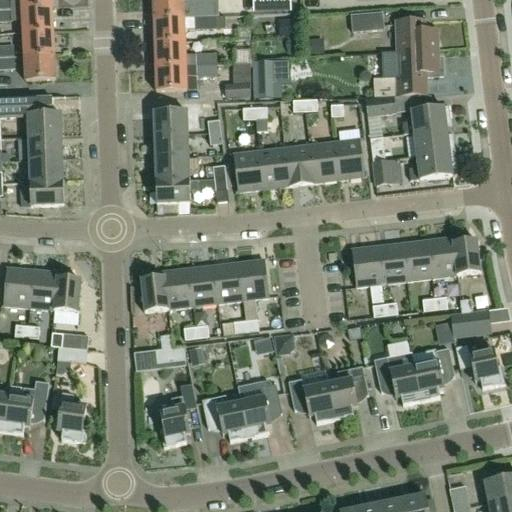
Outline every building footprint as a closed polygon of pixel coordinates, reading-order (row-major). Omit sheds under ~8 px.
[(0,0),(0,12),(11,12),(10,0),(0,0)] [(10,0),(11,12),(22,11),(22,13),(52,11),(51,0),(10,0)] [(152,0),(153,23),(215,21),(215,19),(221,19),(221,8),(214,8),(214,7),(193,7),(193,9),(184,9),(183,0),(152,0)] [(54,35),(52,11),(22,13),(23,36),(54,35)] [(0,24),(12,24),(11,12),(0,12),(0,24)] [(351,36),(384,33),(383,16),(350,18),(351,36)] [(215,31),(215,21),(153,23),(154,47),(185,46),(184,32),(215,31)] [(292,39),(291,22),(278,23),(280,39),(292,39)] [(397,56),(437,54),(436,33),(424,34),(423,24),(395,25),(397,56)] [(55,58),(54,35),(23,36),(23,47),(24,60),(55,58)] [(309,41),(310,54),(324,53),(323,40),(309,41)] [(185,46),(154,47),(154,70),(217,68),(216,55),(195,55),(195,57),(185,58),(185,46)] [(0,47),(0,61),(14,60),(13,47),(0,47)] [(437,60),(437,54),(397,56),(398,98),(427,97),(426,79),(443,78),(442,60),(437,60)] [(56,82),(55,58),(24,60),(25,84),(56,82)] [(14,60),(0,61),(0,72),(15,72),(14,60)] [(257,102),(273,102),(272,65),(256,66),(257,102)] [(251,99),(250,67),(233,68),(233,84),(233,87),(233,88),(225,88),(226,100),(251,99)] [(217,68),(154,70),(155,94),(186,94),(197,93),(197,80),(217,79),(217,68)] [(367,119),(396,116),(394,99),(365,102),(367,119)] [(0,120),(13,120),(13,102),(0,102),(0,120)] [(306,104),(306,115),(318,114),(317,103),(307,104),(306,104)] [(154,139),(188,138),(187,127),(197,127),(196,113),(198,113),(197,104),(186,104),(187,114),(153,115),(154,139)] [(293,116),(306,115),(306,104),(292,105),(293,116)] [(330,107),(331,120),(343,119),(343,107),(330,107)] [(256,123),(256,110),(242,111),(243,123),(256,123)] [(267,110),(256,110),(256,123),(256,134),(268,134),(267,110)] [(414,138),(447,134),(447,129),(452,128),(449,110),(411,114),(414,138)] [(28,141),(61,140),(61,116),(27,117),(28,141)] [(209,137),(221,136),(220,123),(207,124),(209,137)] [(448,138),(447,134),(414,138),(417,160),(455,156),(453,138),(448,138)] [(210,148),(222,147),(221,136),(209,137),(210,148)] [(188,138),(154,139),(155,162),(188,161),(188,138)] [(313,187),(309,148),(306,149),(305,138),(288,140),(290,151),(284,151),(288,190),(313,187)] [(61,140),(28,141),(18,142),(18,162),(29,162),(29,164),(62,163),(61,140)] [(372,166),(390,163),(390,162),(384,162),(382,140),(369,141),(372,166)] [(360,143),(334,146),(338,184),(364,181),(360,143)] [(288,190),(284,151),(272,153),(271,145),(260,146),(261,154),(259,154),(263,193),(288,190)] [(338,184),(334,146),(309,148),(313,187),(338,184)] [(263,193),(259,154),(244,156),(243,148),(232,149),(233,157),(238,196),(263,193)] [(455,156),(417,160),(418,170),(408,171),(410,184),(419,183),(420,184),(453,180),(452,174),(457,173),(455,156)] [(188,161),(155,162),(156,184),(189,183),(188,161)] [(62,163),(29,164),(30,186),(63,185),(62,163)] [(390,163),(372,166),(375,189),(393,187),(390,163)] [(226,180),(224,168),(212,169),(214,181),(226,180)] [(214,182),(189,183),(156,184),(157,208),(190,207),(189,194),(215,193),(217,206),(228,205),(226,180),(214,181),(214,182)] [(63,185),(30,186),(30,188),(19,188),(20,210),(64,209),(63,185)] [(455,279),(450,241),(426,244),(430,282),(455,279)] [(450,241),(455,279),(480,276),(476,243),(454,246),(453,241),(450,241)] [(430,282),(426,244),(401,247),(405,285),(430,282)] [(405,285),(401,247),(377,250),(381,288),(405,285)] [(381,288),(377,250),(352,253),(356,291),(381,288)] [(264,263),(239,266),(243,304),(269,301),(264,263)] [(243,304),(239,266),(214,269),(218,307),(243,304)] [(218,307),(214,269),(189,272),(194,310),(218,307)] [(28,312),(32,273),(7,271),(3,309),(28,312)] [(194,310),(189,272),(165,275),(170,313),(194,310)] [(55,275),(32,273),(28,312),(52,314),(55,275)] [(58,275),(55,275),(52,314),(77,316),(80,283),(58,281),(58,275)] [(170,313),(165,275),(163,275),(163,280),(141,283),(145,316),(170,313)] [(446,299),(434,301),(436,313),(448,312),(446,299)] [(436,313),(434,301),(422,302),(423,314),(436,313)] [(461,317),(472,316),(471,301),(459,303),(461,317)] [(384,307),(386,319),(398,317),(396,305),(384,307)] [(386,319),(384,307),(372,308),(373,321),(386,319)] [(487,314),(472,316),(461,317),(450,319),(451,332),(489,327),(487,314)] [(245,323),(247,336),(259,334),(258,322),(245,323)] [(247,336),(245,323),(233,325),(235,337),(247,336)] [(26,341),(27,328),(15,327),(14,340),(26,341)] [(27,328),(26,341),(39,342),(40,329),(27,328)] [(195,329),(197,341),(209,340),(207,328),(195,329)] [(197,341),(195,329),(183,331),(184,343),(197,341)] [(350,345),(363,342),(360,331),(347,334),(350,345)] [(63,337),(50,336),(50,337),(49,349),(51,349),(51,350),(58,350),(61,351),(63,337)] [(161,352),(180,349),(179,348),(179,346),(178,345),(177,344),(176,344),(174,343),(172,343),(171,337),(160,339),(161,352)] [(274,339),(276,358),(289,357),(295,350),(293,337),(274,339)] [(404,355),(424,352),(422,337),(402,339),(404,355)] [(478,346),(467,348),(475,386),(480,385),(482,393),(505,388),(501,370),(497,370),(494,352),(480,355),(478,346)] [(180,349),(161,352),(133,355),(136,374),(186,369),(184,349),(180,349)] [(61,351),(58,350),(57,364),(86,366),(87,353),(61,351)] [(191,362),(203,360),(201,350),(189,353),(191,362)] [(437,364),(414,369),(413,369),(421,406),(440,402),(438,394),(444,392),(443,387),(444,383),(455,381),(449,352),(435,355),(437,364)] [(413,369),(414,369),(412,356),(374,364),(381,396),(391,394),(394,397),(395,403),(401,401),(403,410),(421,406),(413,369)] [(339,384),(327,387),(335,424),(353,420),(352,412),(357,411),(356,405),(358,401),(368,399),(362,370),(337,376),(339,384)] [(335,424),(327,387),(303,392),(301,383),(288,386),(294,414),(305,412),(308,416),(309,421),(314,420),(316,428),(335,424)] [(22,400),(9,398),(4,436),(23,438),(24,430),(30,431),(30,426),(33,422),(44,424),(49,387),(35,385),(34,393),(24,391),(22,400)] [(264,400),(241,405),(248,442),(267,438),(265,430),(271,429),(270,424),(271,419),(282,417),(276,388),(262,391),(264,400)] [(72,407),(73,398),(62,396),(57,435),(62,435),(61,444),(84,447),(87,428),(83,428),(86,409),(72,407)] [(163,452),(186,447),(184,439),(190,437),(184,409),(196,406),(194,396),(182,398),(182,400),(171,402),(173,411),(159,414),(163,432),(159,433),(163,452)] [(0,435),(4,436),(9,398),(0,397),(0,435)] [(248,442),(241,405),(227,408),(226,399),(202,404),(208,433),(218,430),(221,434),(222,439),(228,438),(230,446),(248,442)] [(453,511),(465,511),(470,511),(462,474),(446,478),(450,493),(453,511)] [(488,507),(511,502),(511,480),(484,486),(488,507)] [(424,499),(427,511),(434,511),(432,497),(424,499)] [(427,511),(424,499),(403,503),(404,511),(427,511)] [(511,511),(511,502),(488,507),(488,511),(511,511)] [(404,511),(403,503),(382,507),(382,511),(404,511)]
